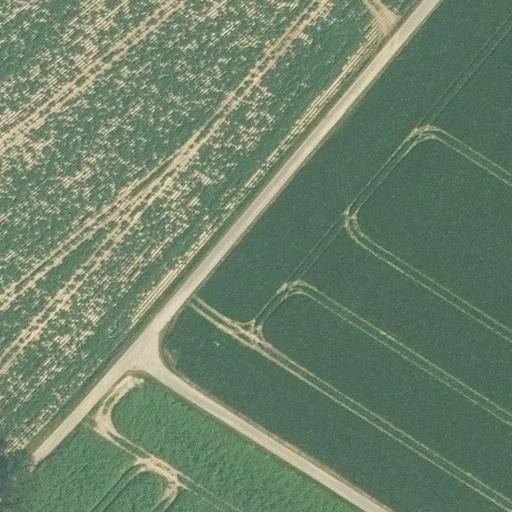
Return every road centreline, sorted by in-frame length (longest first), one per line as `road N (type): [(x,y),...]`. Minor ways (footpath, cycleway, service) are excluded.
road 1 (track): [(0,496),(131,356),(434,0)]
road 2 (track): [(372,511),(131,356)]
